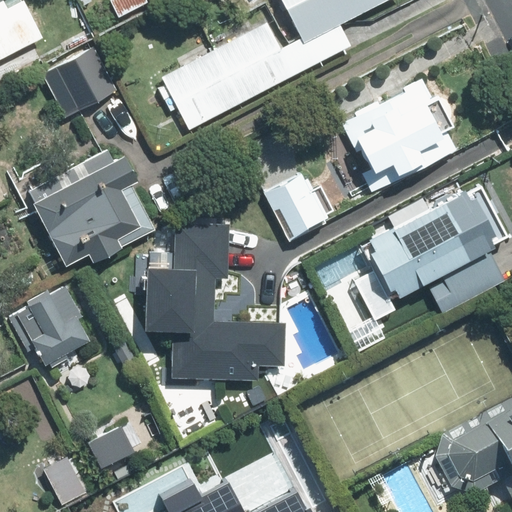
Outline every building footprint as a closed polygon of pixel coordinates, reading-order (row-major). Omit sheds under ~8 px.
[(0,0),(0,58),(43,37),(24,0),(22,0),(20,1),(18,0),(0,0)] [(148,1),(147,0),(109,0),(118,16),(148,1)] [(161,75),(189,129),(351,45),(340,24),(386,0),(281,0),(301,38),(281,48),(267,21),(161,75)] [(118,89),(94,45),(41,74),(64,118),(118,89)] [(371,190),(456,147),(422,81),(337,125),(371,190)] [(138,180),(124,153),(33,199),(66,264),(88,253),(92,261),(156,228),(132,183),(138,180)] [(302,172),(263,192),(288,240),(327,220),(302,172)] [(360,243),(390,299),(425,281),(442,312),(505,278),(489,247),(509,237),(479,179),(360,243)] [(172,328),(170,376),(258,379),(258,364),(285,365),(286,321),(214,319),(215,276),(228,276),(230,222),(174,220),(173,266),(145,265),(143,328),(172,328)] [(47,362),(91,340),(79,317),(82,315),(66,285),(8,315),(28,352),(38,346),(47,362)] [(124,337),(111,344),(123,365),(136,357),(124,337)] [(511,400),(444,436),(436,460),(451,489),(473,497),(502,482),(511,502),(511,400)] [(120,425),(88,442),(101,466),(133,450),(120,425)] [(67,455),(42,468),(61,504),(86,491),(67,455)] [(170,511),(282,511),(255,460),(219,480),(214,470),(162,498),(170,511)]
